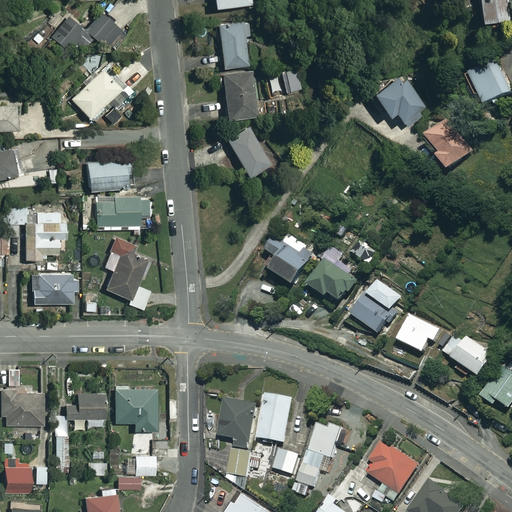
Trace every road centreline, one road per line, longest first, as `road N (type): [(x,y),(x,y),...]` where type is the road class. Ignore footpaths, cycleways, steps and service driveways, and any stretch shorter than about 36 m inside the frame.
road 1 (residential): [(511,476),(330,369),(275,350),(187,337)]
road 2 (residential): [(187,337),(160,0)]
road 3 (residential): [(187,337),(0,336)]
road 4 (residential): [(176,511),(188,464),(187,337)]
